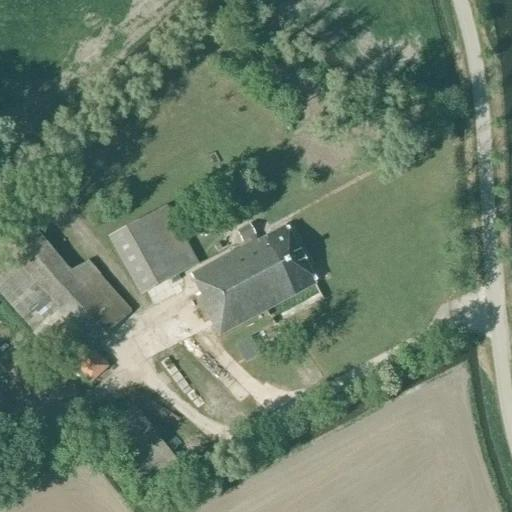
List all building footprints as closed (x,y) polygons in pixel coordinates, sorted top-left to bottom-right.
[(140,298),(198,266),(166,206),(107,239),(140,298)] [(89,274),(77,284),(18,214),(0,229),(0,282),(50,339),(90,384),(108,368),(91,349),(128,316),(89,274)] [(257,242),(249,227),(237,234),(242,243),(250,238),(252,242),(190,277),(199,295),(196,297),(225,351),(228,349),(232,358),(243,352),(238,344),(245,340),(238,327),(316,284),(285,227),(257,242)] [(356,361),(359,351),(323,343),(321,353),(356,361)] [(149,492),(181,468),(135,407),(103,431),(149,492)]
